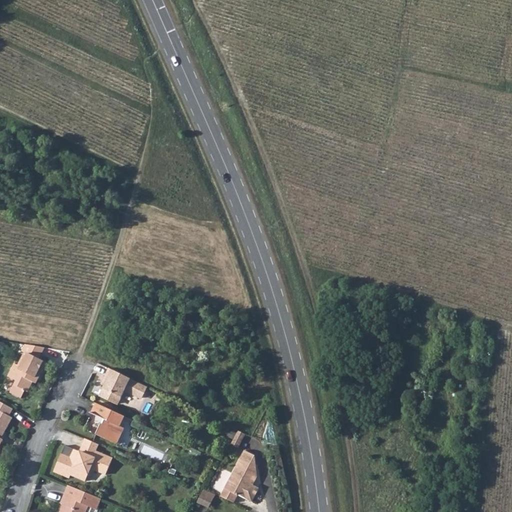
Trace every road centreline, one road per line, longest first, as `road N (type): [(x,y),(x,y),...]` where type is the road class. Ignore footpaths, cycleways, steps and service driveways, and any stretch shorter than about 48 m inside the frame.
road 1 (tertiary): [(153,0),(252,233),(301,387),(317,511)]
road 2 (track): [(358,511),(314,295),(233,77),(195,0)]
road 3 (track): [(82,355),(161,90)]
road 4 (residential): [(17,511),(82,355)]
road 5 (track): [(0,110),(139,176)]
